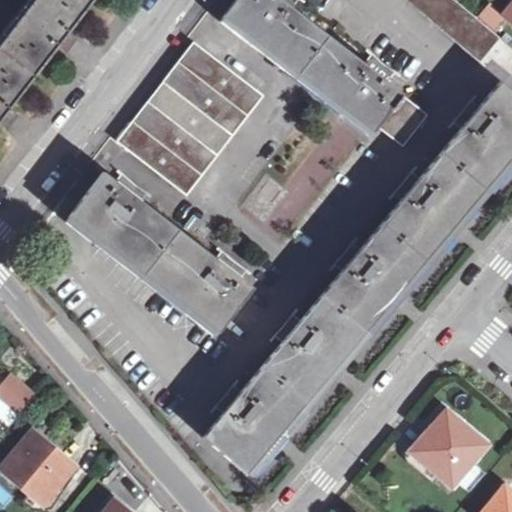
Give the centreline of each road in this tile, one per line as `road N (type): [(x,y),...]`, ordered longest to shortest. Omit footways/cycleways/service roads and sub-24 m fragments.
road 1 (residential): [(0,279),(211,511)]
road 2 (residential): [(0,223),(173,0)]
road 3 (residential): [(459,314),(292,511)]
